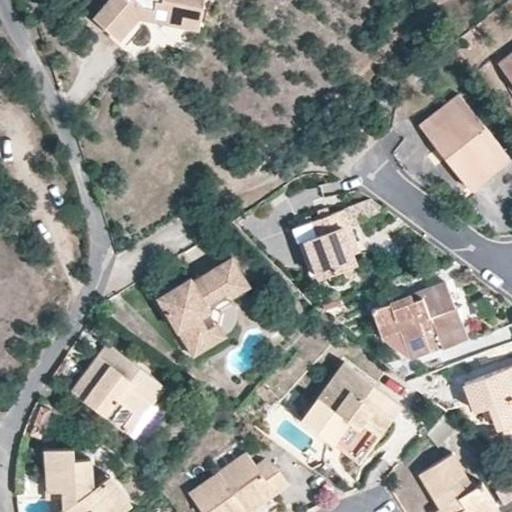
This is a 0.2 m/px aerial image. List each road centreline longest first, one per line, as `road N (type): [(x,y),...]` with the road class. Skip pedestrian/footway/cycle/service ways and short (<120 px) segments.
road 1 (residential): [(0,463),(20,407),(108,258),(65,136),(2,0)]
road 2 (residential): [(505,272),(338,147)]
